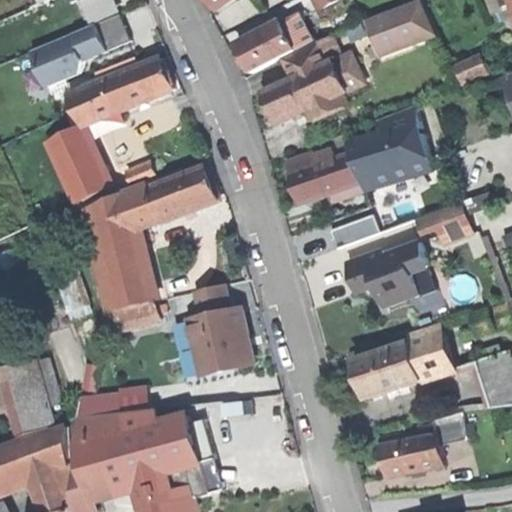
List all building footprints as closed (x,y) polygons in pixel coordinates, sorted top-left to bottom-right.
[(0,0),(0,18),(13,16),(9,0),(0,0)] [(31,0),(9,0),(13,16),(34,11),(31,0)] [(61,12),(55,0),(40,0),(49,18),(61,12)] [(387,56),(443,33),(429,0),(412,0),(371,17),(387,56)] [(303,14),(285,23),(296,47),(314,39),(303,14)] [(254,70),(285,56),(298,50),(296,47),(285,23),(285,22),(241,42),(248,59),(254,70)] [(298,50),(285,56),(296,79),(267,92),(274,107),(281,122),(311,108),(316,119),(350,103),(344,92),(351,89),(337,60),(330,63),(328,58),(342,52),(333,34),(298,50)] [(461,66),(467,82),(491,72),(484,56),(461,66)] [(100,75),(104,85),(110,82),(141,69),(138,60),(100,75)] [(110,82),(122,113),(178,90),(171,75),(165,60),(141,69),(110,82)] [(86,127),(122,113),(110,82),(104,85),(72,97),(79,111),(86,127)] [(79,111),(45,127),(80,204),(115,188),(86,127),(79,111)] [(420,122),(389,133),(398,161),(401,170),(433,159),(420,122)] [(353,146),(355,154),(362,173),(398,161),(389,133),(353,146)] [(362,173),(355,154),(340,159),(335,145),(289,162),(297,183),(304,204),(365,182),(362,173)] [(142,186),(151,182),(160,179),(155,165),(136,172),(139,180),(142,186)] [(154,189),(166,222),(222,201),(216,185),(210,168),(186,177),(154,189)] [(152,185),(154,189),(186,177),(183,170),(160,179),(151,182),(152,185)] [(133,182),(139,180),(136,172),(130,174),(133,182)] [(143,231),(166,222),(154,189),(152,185),(133,192),(143,231)] [(160,301),(143,231),(133,192),(85,211),(103,287),(114,284),(124,329),(164,319),(160,301)] [(417,211),(424,231),(427,230),(437,226),(470,215),(462,195),(417,211)] [(377,204),(334,221),(343,246),(387,228),(377,204)] [(476,233),(470,215),(437,226),(444,245),(476,233)] [(444,245),(437,226),(427,230),(434,249),(444,245)] [(387,250),(352,263),(357,278),(362,292),(381,285),(388,305),(425,292),(418,271),(434,266),(426,243),(389,255),(387,250)] [(113,331),(124,329),(114,284),(103,287),(113,331)] [(198,292),(160,301),(164,319),(168,333),(169,332),(205,324),(198,292)] [(476,314),(482,332),(511,322),(511,313),(509,303),(476,314)] [(209,337),(205,324),(169,332),(173,345),(209,337)] [(415,336),(417,341),(447,331),(446,326),(415,336)] [(414,342),(426,380),(459,369),(455,357),(449,338),(447,331),(417,341),(414,342)] [(458,335),(449,338),(455,357),(464,354),(458,335)] [(370,397),(426,380),(414,342),(358,360),(364,379),(370,397)] [(480,361),(494,408),(511,402),(511,357),(510,351),(480,361)] [(22,437),(56,428),(38,362),(4,371),(22,437)] [(116,414),(117,432),(127,431),(127,413),(116,414)] [(461,413),(437,419),(441,435),(465,429),(461,413)] [(80,418),(80,435),(117,432),(116,414),(80,418)] [(85,464),(93,495),(137,483),(199,467),(204,466),(192,417),(128,434),(116,437),(81,447),(85,464)] [(422,422),(422,426),(423,431),(425,439),(441,435),(437,419),(422,422)] [(474,458),(478,458),(474,432),(495,429),(494,422),(469,426),(474,458)] [(474,432),(478,458),(511,452),(511,426),(495,429),(474,432)] [(71,427),(55,432),(35,440),(47,475),(60,470),(73,465),(71,427)] [(384,439),(386,447),(425,439),(423,431),(408,434),(384,439)] [(80,435),(81,447),(116,437),(117,432),(80,435)] [(425,439),(386,447),(389,461),(392,476),(447,465),(441,435),(425,439)] [(0,490),(35,479),(47,475),(35,440),(0,451),(0,490)] [(98,511),(93,495),(85,464),(77,465),(74,511),(98,511)] [(212,494),(204,466),(199,467),(202,478),(191,481),(196,499),(212,494)] [(202,478),(199,467),(137,483),(144,511),(178,502),(181,511),(199,511),(196,499),(191,481),(202,478)] [(60,470),(47,475),(35,479),(46,511),(67,511),(74,510),(60,470)] [(181,511),(178,502),(144,511),(181,511)]
